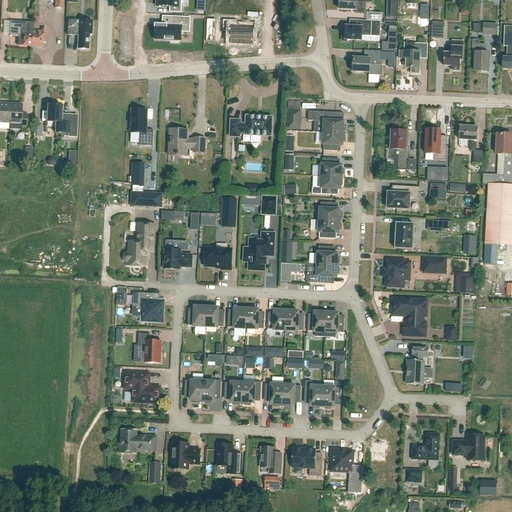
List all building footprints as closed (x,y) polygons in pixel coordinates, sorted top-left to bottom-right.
[(62,9),(62,0),(54,0),(54,8),(62,9)] [(182,0),(157,0),(157,7),(170,7),(170,13),(181,13),(182,0)] [(198,0),(198,11),(206,11),(206,0),(198,0)] [(340,0),(340,10),(355,11),(355,13),(365,14),(365,4),(365,0),(340,0)] [(173,26),(156,25),(155,40),(171,41),(171,43),(179,43),(179,41),(181,41),(182,32),(190,33),(190,18),(173,17),(173,26)] [(92,35),(92,21),(68,20),(67,35),(75,35),(75,34),(79,34),(78,49),(89,50),(89,34),(92,35)] [(215,42),(216,20),(207,20),(206,42),(215,42)] [(223,32),(231,32),(230,43),(253,44),(254,28),(237,27),(237,21),(223,20),(223,32)] [(380,37),(381,22),(359,20),(359,21),(360,21),(360,27),(346,27),(346,28),(343,28),(342,42),(347,42),(347,40),(361,41),(362,36),(380,37)] [(17,46),(32,47),(33,23),(10,21),(9,36),(18,37),(17,46)] [(444,39),(444,22),(432,22),(431,39),(444,39)] [(33,23),(32,47),(42,47),(42,44),(45,44),(46,29),(42,29),(42,32),(33,31),(34,23),(33,23)] [(497,35),(497,25),(483,24),(482,34),(497,35)] [(511,27),(505,27),(504,47),(508,47),(507,58),(503,58),(503,69),(511,69),(511,27)] [(389,43),(383,43),(382,51),(395,52),(396,32),(389,31),(389,43)] [(488,72),(489,54),(485,53),(485,45),(479,45),(480,41),(472,40),(472,54),(475,54),(475,72),(488,72)] [(444,53),(444,66),(452,67),(452,71),(460,71),(460,67),(460,61),(462,62),(463,54),(463,42),(452,41),(452,46),(452,54),(444,53)] [(427,59),(427,45),(415,44),(415,52),(400,52),(399,59),(406,59),(406,69),(412,69),(411,74),(419,74),(420,59),(427,59)] [(354,59),(353,72),(369,73),(369,75),(381,76),(382,65),(380,65),(380,60),(389,60),(388,68),(394,68),(395,54),(381,53),(381,52),(369,51),(368,59),(354,59)] [(0,123),(9,124),(11,104),(0,103),(0,123)] [(11,104),(9,124),(21,124),(21,127),(28,127),(28,115),(22,114),(23,105),(11,104)] [(78,116),(61,115),(62,106),(48,106),(47,123),(56,123),(55,133),(59,133),(68,134),(68,137),(76,137),(78,116)] [(132,110),(131,133),(140,134),(139,146),(153,147),(154,131),(146,130),(147,111),(132,110)] [(299,130),(300,112),(288,111),(288,129),(299,130)] [(324,122),(324,133),(346,134),(346,126),(344,125),(344,122),(339,122),(339,113),(309,112),(308,121),(324,122)] [(271,137),(272,118),(246,117),(246,125),(240,125),(241,121),(231,121),(230,137),(240,138),(240,134),(246,134),(246,135),(251,136),(261,136),(271,137)] [(477,141),(478,127),(460,127),(459,140),(471,141),(470,151),(474,151),(473,163),(484,164),(485,152),(476,151),(477,141)] [(446,162),(447,146),(440,146),(440,132),(433,131),(434,129),(425,129),(424,140),(426,140),(426,155),(434,155),(433,161),(446,162)] [(194,142),(188,142),(188,131),(170,130),(169,156),(187,157),(187,149),(194,149),(194,153),(205,153),(205,139),(194,138),(194,142)] [(386,149),(386,159),(387,159),(387,168),(394,168),(394,170),(407,171),(407,161),(408,161),(409,147),(406,147),(407,132),(392,131),(391,150),(386,149)] [(346,134),(324,133),(323,143),(323,145),(323,151),(338,152),(338,146),(343,146),(343,143),(345,143),(346,134)] [(511,163),(511,150),(511,143),(511,134),(498,134),(497,154),(498,154),(497,175),(483,175),(482,184),(489,185),(486,244),(484,265),(497,265),(498,245),(511,245),(511,185),(510,186),(511,163)] [(251,136),(251,143),(260,144),(261,136),(251,136)] [(294,136),(285,136),(284,151),(293,152),(294,136)] [(285,155),(284,162),(292,163),(293,155),(285,155)] [(322,177),(344,178),(343,178),(344,170),(341,169),(342,166),(337,166),(337,160),(323,159),(323,165),(322,165),(322,177)] [(130,191),(141,191),(142,163),(130,163),(130,191)] [(448,169),(439,169),(439,180),(447,181),(448,169)] [(344,179),(344,178),(322,177),(321,188),(312,188),(312,195),(336,196),(336,190),(341,190),(341,187),(343,187),(343,178),(344,179)] [(284,186),(284,195),(292,195),(291,185),(284,186)] [(418,200),(419,188),(401,187),(401,194),(388,193),(387,209),(409,210),(410,199),(418,200)] [(446,200),(446,190),(430,190),(429,199),(446,200)] [(138,205),(160,206),(160,193),(138,193),(138,198),(139,198),(138,205)] [(236,200),(223,199),(222,227),(235,228),(236,200)] [(264,200),(264,216),(275,216),(275,201),(264,200)] [(320,221),(342,222),(341,222),(342,213),(339,213),(340,210),(335,210),(335,204),(321,203),(321,209),(320,209),(320,221)] [(162,212),(162,221),(175,221),(184,221),(184,213),(175,213),(162,212)] [(342,222),(320,221),(319,233),(319,239),(334,240),(334,233),(339,234),(339,231),(341,231),(341,222),(342,222)] [(475,231),(476,223),(468,222),(467,231),(475,231)] [(413,250),(414,225),(396,224),(395,249),(413,250)] [(153,253),(154,237),(151,237),(152,225),(138,225),(138,237),(140,237),(139,243),(129,242),(129,253),(126,254),(125,256),(124,258),(124,260),(126,262),(128,263),(128,266),(146,267),(146,253),(153,253)] [(264,256),(273,256),(274,235),(263,234),(263,241),(261,241),(258,241),(254,245),(254,248),(253,248),(253,250),(245,250),(245,259),(247,262),(250,262),(250,270),(261,270),(264,268),(264,265),(265,264),(266,264),(266,263),(266,262),(266,261),(265,260),(264,260),(264,256)] [(291,263),(292,243),(282,243),(281,263),(291,263)] [(318,265),(340,266),(339,266),(340,257),(337,257),(338,254),(333,254),(333,248),(319,247),(319,253),(318,253),(318,265)] [(216,250),(215,249),(208,248),(207,249),(206,249),(205,267),(221,267),(221,270),(231,271),(232,251),(216,250)] [(192,268),(192,256),(180,255),(180,251),(165,250),(164,270),(179,271),(180,267),(192,268)] [(446,275),(447,258),(423,257),(422,274),(446,275)] [(409,280),(410,263),(404,263),(404,261),(387,261),(387,270),(384,270),(383,277),(387,278),(386,287),(403,288),(404,280),(409,280)] [(308,265),(307,283),(331,285),(332,277),(337,278),(337,275),(339,275),(339,266),(340,266),(318,265),(308,265)] [(461,279),(460,294),(471,295),(472,280),(461,279)] [(125,306),(126,288),(118,287),(117,306),(125,306)] [(162,322),(163,306),(159,302),(154,302),(155,295),(134,294),(133,308),(143,309),(143,315),(140,317),(140,321),(142,323),(146,324),(148,322),(162,322)] [(426,317),(427,301),(393,300),(393,316),(409,316),(408,323),(404,323),(404,336),(425,337),(426,324),(423,324),(423,317),(426,317)] [(206,327),(207,305),(206,305),(206,306),(198,305),(198,308),(195,307),(195,312),(188,312),(188,326),(194,327),(206,327)] [(207,305),(206,327),(217,328),(218,328),(224,328),(224,314),(218,313),(218,309),(215,308),(215,306),(207,306),(207,305)] [(246,329),(247,307),(246,307),(238,307),(238,309),(235,309),(235,314),(228,314),(228,328),(234,328),(234,329),(246,329)] [(247,307),(246,329),(257,330),(257,329),(264,330),(264,315),(258,315),(258,310),(255,310),(255,308),(247,307)] [(286,331),(287,309),(286,309),(278,309),(278,311),(275,311),(275,316),(268,316),(268,330),(274,330),(274,331),(286,331)] [(287,309),(286,331),(297,332),(297,331),(304,332),(304,317),(298,317),(298,312),(295,312),(295,310),(287,309)] [(326,333),(327,311),(326,311),(318,311),(318,313),(315,313),(315,318),(308,317),(308,332),(314,332),(314,333),(326,333)] [(327,311),(326,333),(337,334),(337,333),(344,333),(344,319),(338,319),(338,314),(335,314),(335,311),(327,311)] [(456,342),(457,328),(446,327),(446,342),(456,342)] [(160,364),(161,342),(150,342),(151,335),(139,334),(138,346),(145,347),(144,363),(160,364)] [(264,348),(255,348),(254,357),(263,357),(264,348)] [(428,357),(428,349),(412,348),(412,356),(414,356),(414,361),(408,361),(407,385),(414,385),(415,387),(417,388),(419,388),(421,387),(422,386),(424,386),(425,362),(423,362),(423,357),(428,357)] [(222,367),(223,357),(208,356),(208,362),(216,363),(216,367),(222,367)] [(246,359),(246,368),(255,368),(255,359),(246,359)] [(303,359),(295,359),(295,369),(303,369),(303,359)] [(159,404),(159,389),(148,388),(149,375),(126,374),(125,389),(133,389),(133,402),(159,404)] [(202,404),(203,382),(191,381),(191,382),(185,382),(184,396),(191,396),(191,401),(194,401),(194,403),(202,404)] [(203,382),(202,404),(203,404),(211,404),(211,402),(214,402),(214,397),(221,398),(221,381),(214,381),(214,382),(203,382)] [(322,410),(323,387),(312,387),(312,382),(305,382),(304,401),(311,402),(310,406),(314,407),(313,409),(322,409),(322,410)] [(242,406),(243,384),(231,383),(231,384),(225,383),(224,398),(231,398),(230,403),(234,403),(234,405),(242,406)] [(243,384),(242,406),(251,406),(251,404),(254,404),(254,399),(261,399),(261,383),(254,383),(254,384),(243,384)] [(282,408),(283,386),(271,385),(265,385),(264,400),(271,400),(270,405),(274,405),(273,407),(282,408)] [(283,386),(282,408),(291,408),(291,406),(294,406),(294,401),(301,401),(301,387),(295,387),(295,386),(283,386)] [(323,387),(322,410),(322,409),(331,410),(331,407),(334,408),(334,403),(340,403),(341,389),(335,388),(334,388),(324,388),(323,387)] [(135,432),(133,430),(129,430),(128,431),(122,431),(122,445),(120,445),(120,454),(136,454),(136,450),(156,451),(156,437),(136,437),(137,432),(135,432)] [(438,461),(439,435),(426,435),(426,448),(413,447),(412,460),(438,461)] [(484,451),(485,437),(469,436),(469,444),(465,443),(465,442),(453,442),(453,455),(468,456),(468,461),(484,462),(484,461),(485,461),(486,451),(484,451)] [(192,452),(188,452),(189,444),(173,444),(172,470),(188,470),(188,464),(200,465),(201,451),(192,450),(192,452)] [(233,446),(218,446),(217,467),(228,467),(227,475),(241,476),(242,455),(233,455),(233,446)] [(281,475),(281,463),(282,454),(275,454),(276,449),(262,449),(261,468),(270,469),(270,474),(281,475)] [(322,478),(323,464),(315,463),(316,451),(293,450),(292,468),(310,469),(309,477),(322,478)] [(352,466),(353,453),(339,452),(339,451),(332,451),(332,459),(333,460),(332,472),(345,472),(350,472),(352,473),(352,466)] [(160,484),(161,463),(149,463),(149,479),(156,480),(156,484),(160,484)] [(350,481),(349,493),(354,493),(362,493),(362,492),(363,467),(352,466),(352,473),(350,472),(350,481)] [(422,470),(414,470),(405,470),(405,483),(422,484),(422,470)] [(262,489),(278,489),(278,478),(262,478),(262,489)] [(450,479),(449,492),(459,492),(459,487),(457,487),(457,479),(450,479)]
